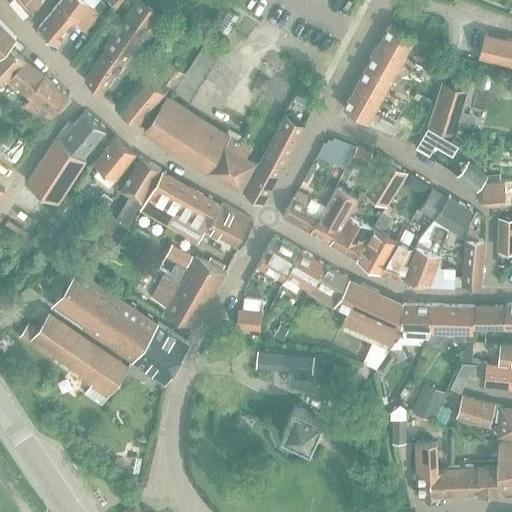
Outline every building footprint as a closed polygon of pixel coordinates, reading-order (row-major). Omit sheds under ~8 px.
[(12,0),(25,15),(39,0),(12,0)] [(75,21),(84,29),(100,10),(88,0),(59,0),(39,25),(58,42),(75,21)] [(125,60),(126,61),(161,10),(147,0),(137,0),(99,55),(92,68),(85,80),(103,91),(125,60)] [(397,10),(384,35),(417,54),(431,29),(397,10)] [(0,53),(9,44),(10,44),(17,36),(0,18),(0,53)] [(504,62),(510,38),(486,31),(480,56),(504,62)] [(384,35),(371,59),(404,77),(417,54),(384,35)] [(192,158),(214,123),(202,115),(186,105),(224,46),(213,39),(210,43),(206,40),(171,95),(167,93),(144,127),(192,158)] [(0,77),(4,81),(8,77),(25,58),(9,44),(0,53),(0,77)] [(438,51),(434,63),(442,65),(446,53),(438,51)] [(8,77),(7,78),(30,98),(25,105),(30,108),(46,122),(69,95),(25,58),(8,77)] [(371,59),(358,82),(391,101),(404,77),(371,59)] [(162,78),(169,84),(181,69),(174,63),(162,78)] [(434,63),(431,74),(439,77),(442,65),(434,63)] [(119,104),(139,122),(156,103),(167,88),(146,71),(119,104)] [(430,123),(457,131),(471,85),(444,78),(430,123)] [(358,82),(344,107),(377,126),(391,101),(358,82)] [(415,106),(413,113),(425,118),(428,110),(415,106)] [(84,155),(105,128),(84,110),(74,123),(69,120),(58,133),(52,142),(27,180),(58,200),(87,157),(84,155)] [(263,152),(284,163),(305,123),(286,111),(278,124),(273,132),(263,152)] [(413,113),(410,121),(423,125),(425,118),(413,113)] [(214,123),(192,158),(209,170),(240,189),(256,161),(247,154),(252,145),(225,129),(214,123)] [(95,173),(109,185),(136,151),(115,135),(94,160),(101,165),(95,173)] [(263,203),(284,163),(263,152),(243,191),(263,203)] [(115,219),(128,227),(143,201),(162,167),(142,156),(121,188),(130,193),(115,219)] [(386,158),(366,193),(387,205),(388,203),(408,171),(386,158)] [(476,189),(483,180),(489,174),(471,159),(458,174),(476,189)] [(186,235),(209,194),(163,168),(149,194),(141,209),(186,235)] [(483,180),(476,189),(488,202),(508,201),(507,178),(483,180)] [(420,179),(414,188),(423,194),(429,185),(420,179)] [(333,242),(350,213),(359,196),(337,183),(326,204),(312,230),(333,242)] [(436,216),(448,196),(432,186),(419,208),(435,218),(436,216)] [(312,230),(326,204),(298,189),(283,214),(312,230)] [(102,194),(96,201),(105,208),(112,198),(108,194),(106,197),(102,194)] [(209,194),(186,235),(198,242),(206,227),(240,247),(243,240),(254,219),(209,194)] [(436,216),(450,225),(460,232),(473,209),(450,194),(448,196),(436,216)] [(400,240),(407,228),(401,224),(396,232),(384,226),(396,207),(388,203),(387,205),(379,218),(375,226),(375,227),(359,256),(382,269),(399,239),(400,240)] [(350,213),(333,242),(358,256),(374,226),(350,213)] [(498,249),(511,248),(511,214),(498,214),(498,249)] [(404,276),(405,277),(430,283),(455,283),(456,266),(441,266),(442,253),(440,252),(444,242),(450,225),(436,216),(435,218),(420,235),(416,243),(410,261),(404,276)] [(399,239),(382,269),(404,276),(415,247),(408,243),(414,232),(407,228),(400,240),(399,239)] [(486,239),(479,239),(479,232),(467,232),(462,284),(482,285),(486,239)] [(286,277),(301,248),(275,233),(258,263),(286,277)] [(312,290),(326,263),(301,248),(286,277),(284,280),(297,287),(300,283),(312,290)] [(182,250),(176,260),(187,266),(193,256),(182,250)] [(177,261),(171,273),(181,279),(176,287),(194,298),(197,294),(208,301),(227,270),(223,267),(224,265),(211,257),(209,259),(197,252),(188,268),(177,261)] [(181,279),(158,265),(154,263),(145,279),(157,286),(160,280),(165,284),(157,298),(166,304),(165,307),(195,324),(208,301),(197,294),(194,298),(176,287),(181,279)] [(349,306),(360,281),(350,277),(326,263),(312,290),(336,303),(336,301),(349,306)] [(133,358),(166,380),(189,341),(79,267),(54,304),(133,358)] [(401,331),(403,302),(360,281),(349,306),(340,325),(373,341),(364,360),(377,366),(396,338),(401,331)] [(239,307),(237,327),(260,330),(264,299),(245,297),(244,307),(239,307)] [(432,327),(433,303),(403,302),(401,331),(396,338),(427,340),(432,327)] [(511,326),(511,303),(507,303),(477,302),(476,326),(491,326),(511,326)] [(433,303),(432,327),(446,328),(446,333),(455,334),(455,337),(465,337),(469,328),(475,329),(476,305),(433,303)] [(101,402),(127,364),(49,310),(38,327),(28,321),(19,334),(81,376),(75,384),(101,402)] [(500,343),(498,362),(509,363),(509,361),(511,361),(511,341),(500,341),(500,343)] [(258,350),(257,365),(312,371),(313,355),(258,350)] [(511,363),(509,363),(498,362),(488,361),(486,381),(511,384),(511,363)] [(413,409),(434,418),(446,391),(424,382),(413,409)] [(511,407),(502,405),(502,403),(463,393),(458,415),(489,423),(491,414),(500,416),(497,435),(511,436),(511,407)] [(282,434),(311,448),(325,418),(296,405),(282,434)] [(446,466),(447,494),(499,491),(511,489),(511,439),(490,437),(487,456),(497,458),(496,467),(446,466)] [(418,471),(439,470),(438,441),(417,441),(418,471)] [(418,495),(447,494),(446,466),(446,470),(439,470),(418,471),(418,495)]
